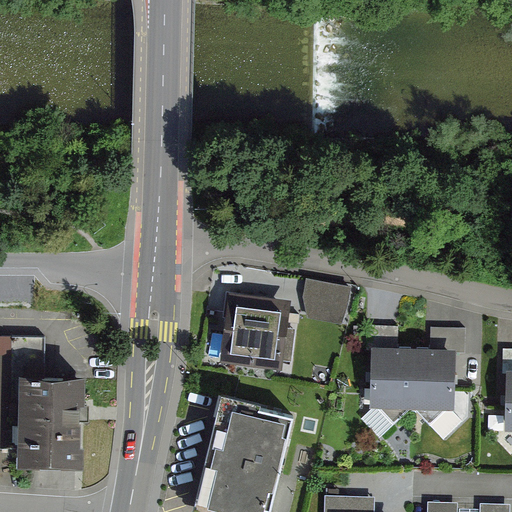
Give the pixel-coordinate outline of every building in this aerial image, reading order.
[(310,279),(303,317),(346,325),(353,287),(310,279)] [(285,305),(233,298),(225,356),(277,363),(285,305)] [(13,338),(0,337),(0,445),(11,446),(13,338)] [(414,353),(376,352),(375,404),(413,405),(414,353)] [(452,354),(414,353),(413,405),(451,406),(452,354)] [(79,385),(23,384),(22,465),(78,466),(79,385)] [(269,511),(292,413),(222,396),(196,509),(209,511),(269,511)]
